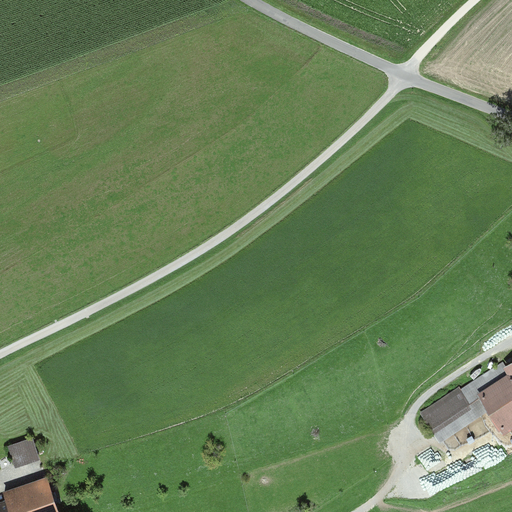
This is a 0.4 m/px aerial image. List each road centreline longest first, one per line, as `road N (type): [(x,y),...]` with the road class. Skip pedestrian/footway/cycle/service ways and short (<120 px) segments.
road 1 (unclassified): [(0,355),(234,227),(365,120),(403,75)]
road 2 (unclassified): [(255,0),(403,75)]
